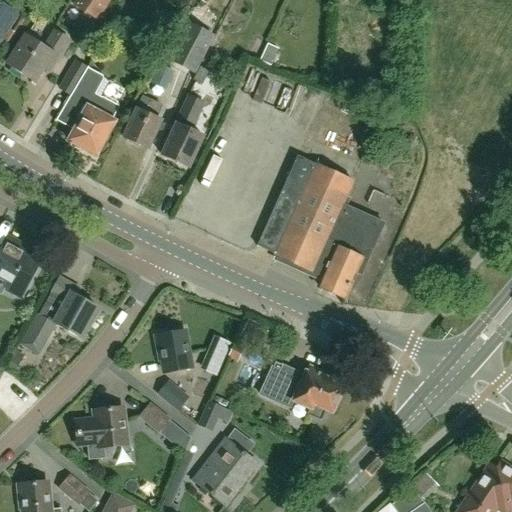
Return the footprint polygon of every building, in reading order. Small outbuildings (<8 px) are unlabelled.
[(0,0),(0,40),(17,15),(15,14),(22,3),(16,0),(0,0)] [(111,0),(75,0),(72,6),(97,22),(111,0)] [(195,75),(208,49),(214,36),(209,34),(188,23),(168,61),(195,75)] [(48,73),(63,49),(69,41),(55,32),(44,48),(26,37),(7,66),(33,83),(42,70),(48,73)] [(261,41),(254,57),(267,63),(275,47),(261,41)] [(84,74),(87,68),(75,61),(57,90),(70,97),(84,74)] [(202,85),(209,72),(199,68),(193,80),(202,85)] [(68,142),(71,143),(70,147),(78,151),(81,149),(96,157),(115,123),(112,121),(119,108),(117,103),(107,97),(97,99),(90,95),(97,82),(84,74),(70,97),(69,99),(86,109),(68,142)] [(355,98),(384,104),(388,81),(360,75),(355,98)] [(188,169),(203,137),(187,130),(189,125),(193,127),(204,104),(188,97),(178,120),(180,121),(178,126),(176,125),(161,156),(188,169)] [(147,150),(160,121),(155,119),(161,107),(142,98),(123,139),(147,150)] [(299,124),(305,107),(295,104),(289,120),(299,124)] [(383,224),(367,217),(342,206),(353,183),(297,157),(257,247),(274,255),(274,256),(323,278),(331,259),(337,262),(342,251),(366,262),(383,224)] [(253,214),(242,209),(240,213),(228,208),(230,202),(222,198),(214,216),(245,231),(253,214)] [(39,265),(17,253),(21,245),(8,238),(0,251),(0,278),(3,280),(0,287),(0,290),(18,300),(23,291),(24,292),(39,265)] [(360,274),(366,262),(342,251),(337,262),(331,259),(323,278),(319,288),(344,299),(356,272),(360,274)] [(47,341),(56,325),(81,339),(98,309),(76,297),(80,291),(59,279),(51,294),(39,315),(37,314),(28,330),(47,341)] [(165,373),(191,369),(184,332),(156,337),(159,354),(161,353),(164,369),(165,373)] [(271,392),(294,402),(295,401),(311,408),(308,415),(321,421),(327,410),(332,413),(345,385),(310,369),(306,377),(290,370),(282,366),(271,392)] [(168,381),(156,396),(177,413),(189,398),(168,381)] [(201,417),(216,423),(222,409),(208,402),(201,417)] [(159,436),(171,421),(150,404),(144,411),(138,418),(159,436)] [(78,444),(86,443),(88,461),(105,459),(104,449),(125,447),(122,409),(94,411),(95,423),(76,425),(78,444)] [(225,441),(216,452),(215,451),(207,461),(214,467),(199,486),(225,506),(257,465),(225,441)] [(490,464),(485,471),(498,480),(499,482),(500,483),(498,486),(503,489),(495,501),(497,509),(501,511),(506,511),(511,506),(511,469),(500,461),(495,468),(490,464)] [(499,482),(498,480),(485,471),(457,511),(494,511),(497,509),(495,501),(503,489),(498,486),(500,483),(499,482)] [(63,482),(57,490),(78,507),(90,493),(69,475),(63,482)] [(61,511),(61,509),(50,510),(47,483),(19,486),(21,502),(23,502),(23,511),(61,511)] [(171,511),(177,501),(170,497),(163,494),(156,508),(163,511),(171,511)] [(134,511),(137,507),(115,495),(111,502),(105,511),(134,511)]
